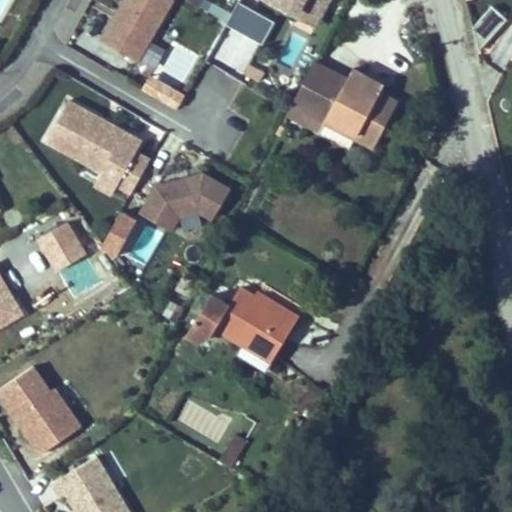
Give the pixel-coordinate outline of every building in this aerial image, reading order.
[(135,60),(169,0),(122,0),(100,40),(135,60)] [(319,30),(333,0),(256,0),(257,0),(319,30)] [(249,77),(276,20),(237,2),(211,59),(249,77)] [(307,74),(339,91),(346,76),(315,59),(307,74)] [(320,132),(327,119),(374,144),(396,101),(377,92),(360,82),(364,74),(351,66),(346,76),(339,91),(307,74),(287,114),(320,132)] [(364,74),(360,82),(377,92),(382,83),(364,74)] [(149,76),(141,92),(177,109),(184,93),(149,76)] [(99,175),(95,183),(127,201),(151,159),(138,152),(144,141),(67,98),(42,143),(99,175)] [(183,210),(212,225),(229,194),(169,162),(140,216),(172,232),(183,210)] [(36,240),(55,273),(88,255),(69,221),(36,240)] [(145,268),(163,231),(144,222),(126,259),(145,268)] [(0,305),(11,298),(0,280),(0,305)] [(202,335),(221,328),(272,363),(298,324),(260,299),(243,288),(233,304),(212,292),(188,327),(202,335)] [(260,299),(298,324),(304,315),(266,290),(260,299)] [(0,321),(18,310),(11,298),(0,305),(0,321)] [(79,425),(53,386),(48,389),(31,364),(0,385),(0,395),(39,452),(79,425)] [(234,435),(217,460),(227,467),(244,442),(234,435)] [(128,511),(95,456),(51,481),(60,497),(66,493),(76,511),(128,511)]
